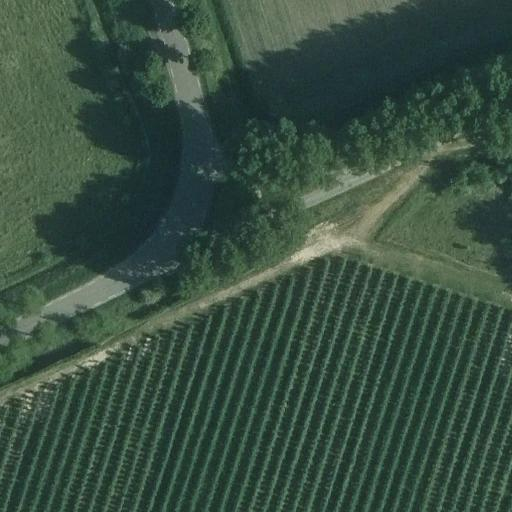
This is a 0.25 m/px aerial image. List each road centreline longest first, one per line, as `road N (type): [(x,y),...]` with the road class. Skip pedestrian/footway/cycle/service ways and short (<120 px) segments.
road 1 (unclassified): [(365,170),(154,254)]
road 2 (unclassified): [(365,170),(290,179),(230,172),(195,144)]
road 3 (unclassified): [(0,326),(154,254)]
road 4 (unclassified): [(511,109),(365,170)]
road 5 (unclassified): [(195,144),(191,86),(164,0)]
road 6 (unclassified): [(154,254),(181,217),(195,144)]
